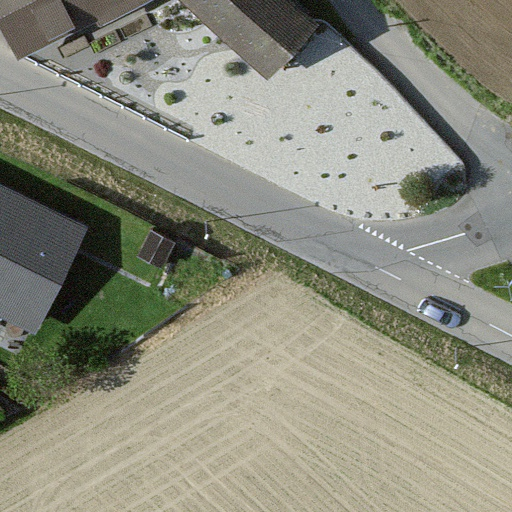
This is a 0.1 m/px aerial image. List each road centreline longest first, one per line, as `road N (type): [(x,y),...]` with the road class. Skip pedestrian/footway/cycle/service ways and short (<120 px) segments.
road 1 (tertiary): [(371,266),(0,72)]
road 2 (residential): [(348,0),(511,184)]
road 3 (tertiary): [(511,336),(371,266)]
road 4 (tertiary): [(371,266),(511,220)]
